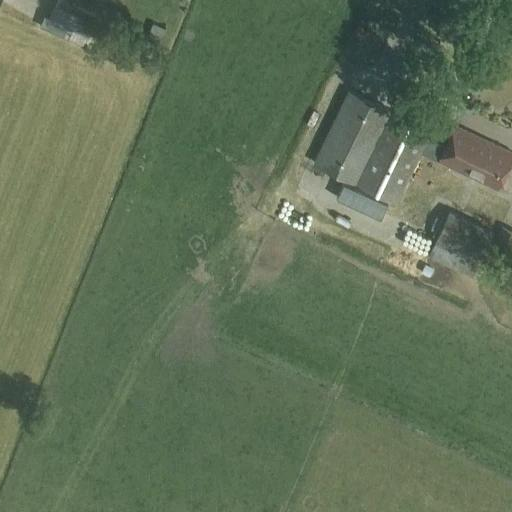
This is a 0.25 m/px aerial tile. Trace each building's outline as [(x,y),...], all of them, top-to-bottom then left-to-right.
[(95,15),(60,0),(55,0),(48,16),(45,15),(39,26),(43,27),(43,29),(61,36),(66,25),(86,34),(95,15)] [(442,151),(425,142),(430,131),(369,100),(370,98),(350,88),(314,163),(395,201),(419,151),(496,187),(511,152),(511,151),(454,125),(442,151)] [(350,214),(354,201),(339,198),(336,210),(350,214)] [(470,276),(483,246),(490,230),(449,211),(428,257),(470,276)] [(511,252),(511,229),(504,225),(494,244),(511,252)]
